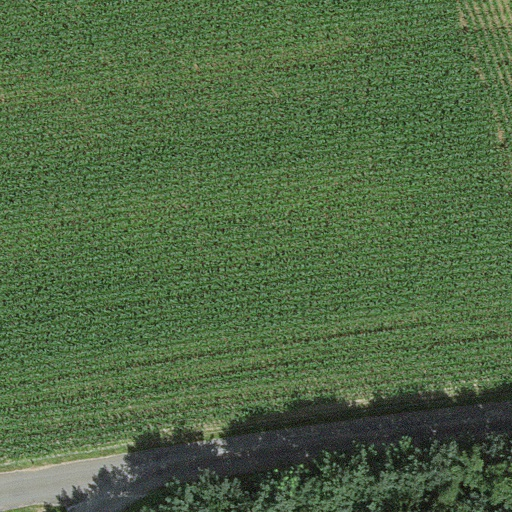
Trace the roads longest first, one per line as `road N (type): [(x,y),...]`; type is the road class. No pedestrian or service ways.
road 1 (track): [(255,454),(511,421)]
road 2 (track): [(0,492),(255,454)]
